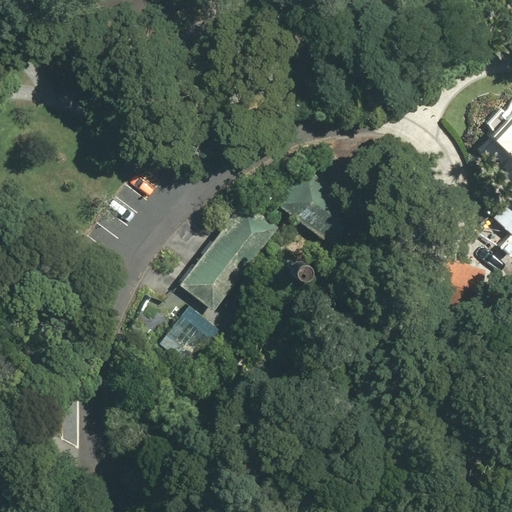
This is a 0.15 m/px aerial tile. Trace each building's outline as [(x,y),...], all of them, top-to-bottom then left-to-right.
[(206,68),(203,47),(190,49),(165,52),(168,74),(206,68)] [(511,160),(511,187),(506,193),(511,198),(494,217),(511,235),(511,234),(511,99),(482,129),(511,160)] [(306,167),(277,204),(319,236),(348,199),(306,167)] [(240,199),(177,282),(210,307),(274,224),(240,199)] [(511,273),(445,251),(431,291),(500,315),(511,281),(511,273)] [(314,271),(312,267),(308,265),(304,265),(300,267),(298,270),(297,274),(298,278),(301,281),(305,282),(309,281),(312,279),(314,275),(314,271)]
